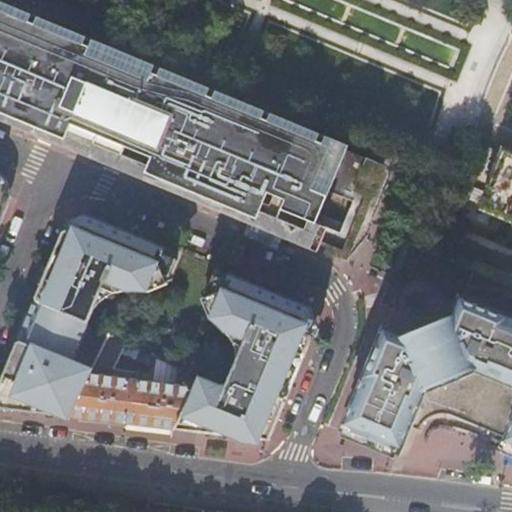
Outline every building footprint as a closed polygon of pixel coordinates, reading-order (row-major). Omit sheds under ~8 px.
[(0,0),(0,9),(346,153),(381,168),(383,163),(348,149),(350,144),(137,56),(109,45),(105,43),(0,0)] [(138,14),(134,7),(124,14),(128,21),(138,14)] [(346,153),(0,9),(0,112),(17,120),(69,141),(309,241),(316,224),(332,183),(358,193),(369,198),(381,168),(346,153)] [(0,118),(14,124),(343,260),(369,198),(358,193),(341,234),(316,224),(309,241),(69,141),(17,120),(0,112),(0,118)] [(511,155),(511,154),(500,150),(488,181),(491,182),(500,160),(511,155)] [(511,155),(500,160),(491,182),(480,210),(511,222),(511,155)] [(383,163),(381,168),(369,198),(343,260),(347,262),(386,167),(387,165),(383,163)] [(10,198),(10,192),(10,191),(8,185),(6,179),(2,174),(0,173),(0,224),(8,204),(10,198)] [(34,305),(87,327),(93,312),(94,312),(94,311),(94,310),(95,309),(95,308),(96,308),(96,307),(97,306),(97,305),(98,305),(98,304),(99,304),(99,303),(100,303),(100,302),(101,302),(101,301),(102,301),(102,300),(103,300),(103,299),(104,299),(105,298),(106,298),(106,297),(107,297),(107,296),(108,296),(109,295),(110,295),(111,295),(111,294),(112,294),(113,294),(114,293),(115,293),(116,292),(117,292),(118,292),(119,292),(120,292),(120,291),(121,291),(122,291),(123,291),(124,291),(125,291),(126,291),(127,291),(128,291),(129,291),(150,291),(168,284),(165,276),(171,273),(177,259),(164,254),(167,247),(147,240),(122,229),(103,221),(85,214),(69,220),(69,221),(70,225),(67,232),(64,233),(53,260),(34,305)] [(122,229),(124,223),(105,215),(103,221),(122,229)] [(167,247),(169,241),(150,233),(147,240),(167,247)] [(249,282),(252,276),(233,268),(230,274),(249,282)] [(293,382),(312,336),(316,337),(321,326),(314,308),(305,305),(295,300),(275,292),(249,282),(230,274),(228,280),(215,275),(209,288),(212,295),(203,298),(211,317),(230,335),(232,338),(235,343),(237,348),(238,354),(237,359),(236,365),(228,385),(206,391),(195,386),(174,430),(238,436),(261,439),(264,439),(270,440),(289,399),(293,382)] [(389,281),(380,305),(394,310),(395,310),(395,305),(396,298),(398,293),(400,290),(402,287),(389,281)] [(295,300),(297,294),(278,287),(275,292),(295,300)] [(385,330),(343,432),(398,455),(409,426),(419,429),(421,425),(423,421),(426,419),(430,416),(436,414),(439,413),(442,413),(448,413),(451,414),(483,428),(479,438),(511,451),(511,319),(461,298),(453,316),(429,326),(403,337),(385,330)] [(36,347),(72,363),(87,327),(34,305),(27,323),(20,340),(36,347)] [(90,371),(195,386),(200,374),(157,355),(148,374),(114,370),(121,354),(134,360),(140,348),(109,334),(90,371)] [(36,347),(20,340),(6,373),(0,387),(0,408),(44,414),(70,417),(90,371),(72,363),(36,347)] [(174,430),(195,386),(90,371),(70,417),(81,419),(174,430)] [(238,436),(249,441),(258,444),(260,442),(261,439),(238,436)] [(66,485),(64,504),(121,511),(243,511),(244,509),(66,485)]
